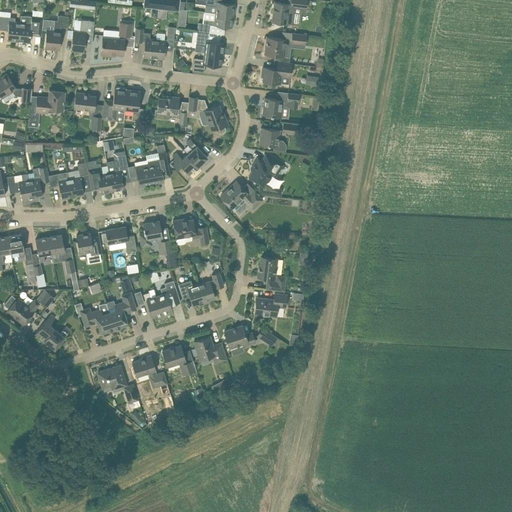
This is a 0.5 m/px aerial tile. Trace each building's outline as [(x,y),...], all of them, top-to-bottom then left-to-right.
[(70,0),(70,6),(95,8),(95,2),(80,0),(70,0)] [(161,0),(144,0),(143,6),(161,8),(161,0)] [(179,0),(161,0),(161,8),(179,10),(179,0)] [(207,5),(206,12),(234,15),(235,3),(214,1),(214,0),(206,0),(207,0),(207,5)] [(286,23),(293,24),(296,7),(307,9),(308,0),(283,0),(284,2),(274,1),(272,21),(286,23)] [(21,14),(21,22),(19,41),(30,42),(31,32),(41,33),(43,13),(32,12),(32,15),(21,14)] [(197,31),(221,34),(224,34),(225,26),(232,27),(234,15),(206,12),(205,12),(203,23),(198,22),(197,31)] [(7,40),(19,41),(21,22),(15,21),(15,17),(0,15),(0,29),(8,30),(7,40)] [(45,48),(59,49),(61,26),(68,27),(69,16),(58,15),(58,20),(55,20),(54,30),(47,29),(45,48)] [(73,30),(71,50),(84,51),(86,31),(93,32),(94,21),(81,19),(80,31),(73,30)] [(119,35),(120,35),(119,38),(103,37),(101,54),(110,55),(110,53),(123,54),(125,35),(131,36),(131,35),(132,23),(121,22),(119,35)] [(168,26),(167,38),(174,39),(175,27),(168,26)] [(143,57),(154,58),(155,39),(150,38),(150,32),(143,32),(143,28),(136,27),(135,41),(142,42),(142,41),(145,41),(143,57)] [(205,45),(204,52),(223,54),(224,42),(220,42),(221,34),(197,31),(196,44),(205,45)] [(291,42),(306,44),(307,34),(292,33),(291,42)] [(264,54),(274,55),(282,56),(283,48),(286,49),(287,39),(277,37),(267,36),(264,54)] [(155,39),(154,58),(164,59),(166,40),(155,39)] [(223,54),(204,52),(203,59),(194,58),(193,61),(192,70),(204,72),(205,64),(221,66),(223,54)] [(179,69),(184,66),(180,60),(175,64),(179,69)] [(263,66),(262,76),(264,77),(263,81),(273,82),(280,83),(289,84),(290,77),(292,63),(284,62),(274,61),(278,62),(277,68),(263,66)] [(8,75),(0,80),(0,97),(2,97),(12,91),(15,95),(21,96),(21,100),(31,101),(32,88),(22,87),(22,88),(16,87),(8,75)] [(310,76),(309,84),(317,85),(318,77),(310,76)] [(104,104),(102,117),(102,119),(116,120),(118,108),(125,109),(128,89),(115,88),(113,105),(104,104)] [(29,115),(36,115),(36,111),(48,113),(48,112),(53,112),(55,111),(55,109),(63,110),(63,108),(65,91),(50,89),(49,97),(37,96),(36,106),(30,105),(29,115)] [(140,91),(128,89),(125,109),(133,110),(132,120),(146,121),(146,119),(147,109),(138,108),(140,91)] [(96,96),(85,94),(85,93),(76,92),(74,108),(94,110),(96,96)] [(266,115),(276,116),(281,117),(282,108),(285,106),(297,107),(298,102),(299,94),(288,93),(288,100),(265,97),(263,111),(266,115)] [(156,109),(155,116),(156,118),(163,118),(165,117),(165,114),(177,115),(178,111),(179,97),(166,95),(166,98),(159,97),(157,109),(156,109)] [(188,104),(188,109),(197,110),(198,97),(189,96),(189,101),(188,104)] [(102,117),(104,104),(102,117),(92,116),(90,129),(101,130),(102,119),(102,117)] [(200,109),(199,114),(200,117),(202,124),(205,125),(209,123),(211,130),(215,128),(216,132),(219,134),(224,132),(226,129),(224,125),(228,124),(224,115),(223,115),(219,105),(204,110),(200,109)] [(179,118),(179,122),(186,123),(187,118),(187,112),(187,111),(180,110),(179,118)] [(283,132),(299,134),(300,124),(284,122),(283,132)] [(274,145),(274,150),(286,151),(287,144),(283,141),(279,140),(280,129),(271,128),(261,127),(259,143),(274,145)] [(192,149),(182,158),(177,152),(173,156),(189,174),(195,168),(196,170),(201,165),(200,164),(207,157),(190,139),(186,143),(192,149)] [(113,140),(103,141),(105,150),(114,148),(113,140)] [(14,141),(13,148),(23,150),(24,142),(14,141)] [(159,159),(147,161),(151,181),(158,180),(158,182),(164,181),(163,178),(171,176),(164,144),(157,146),(159,159)] [(115,159),(107,161),(109,172),(112,190),(124,188),(123,181),(120,168),(128,166),(125,151),(114,153),(115,159)] [(253,169),(249,176),(260,183),(259,193),(282,196),(282,190),(269,181),(272,175),(276,177),(283,165),(274,159),(265,154),(262,160),(257,157),(251,168),(253,169)] [(139,186),(145,185),(145,183),(151,181),(147,161),(147,159),(135,162),(135,165),(128,166),(130,176),(137,175),(139,186)] [(95,160),(87,162),(89,174),(92,190),(100,188),(101,193),(112,190),(109,172),(102,173),(100,163),(95,164),(95,160)] [(68,171),(73,196),(84,194),(80,175),(89,174),(89,173),(87,162),(78,163),(79,169),(68,171)] [(29,179),(32,198),(43,196),(40,183),(49,181),(48,175),(47,166),(32,169),(34,178),(29,179)] [(62,198),(73,196),(68,171),(48,175),(49,181),(51,186),(59,185),(62,198)] [(18,181),(22,200),(32,198),(28,173),(22,174),(23,180),(18,181)] [(236,180),(221,195),(232,208),(234,206),(243,198),(251,206),(253,208),(263,199),(255,191),(250,195),(243,187),(236,180)] [(182,218),(173,220),(177,243),(180,244),(184,244),(186,242),(185,236),(192,235),(193,239),(200,237),(201,244),(209,242),(206,226),(198,228),(199,229),(195,230),(193,219),(182,221),(182,218)] [(145,233),(140,234),(142,247),(152,245),(152,242),(158,241),(160,253),(172,251),(170,239),(163,240),(160,220),(143,223),(145,233)] [(106,230),(107,239),(108,243),(125,240),(127,252),(137,250),(134,235),(127,236),(125,226),(106,230)] [(76,235),(78,244),(80,253),(86,251),(88,263),(101,261),(101,258),(99,248),(93,249),(90,232),(76,235)] [(8,236),(11,251),(19,250),(20,257),(26,256),(21,233),(8,236)] [(62,234),(49,236),(52,252),(59,250),(61,258),(66,257),(62,234)] [(0,267),(6,267),(5,260),(12,258),(8,236),(0,237),(0,267)] [(52,252),(49,236),(35,239),(40,262),(45,261),(44,253),(52,252)] [(211,257),(218,259),(220,249),(213,248),(211,257)] [(165,258),(167,268),(174,267),(172,256),(165,258)] [(286,276),(275,275),(277,258),(271,257),(261,256),(260,265),(259,265),(257,276),(268,278),(268,280),(267,280),(266,288),(284,290),(286,276)] [(64,259),(67,278),(76,276),(72,258),(64,259)] [(33,263),(36,279),(43,278),(40,262),(33,263)] [(127,265),(128,273),(139,271),(137,263),(127,265)] [(213,279),(199,284),(204,301),(215,298),(212,287),(216,286),(216,288),(224,285),(219,272),(212,274),(213,279)] [(204,301),(199,284),(193,286),(191,279),(178,283),(183,298),(190,296),(193,305),(204,301)] [(162,294),(157,296),(163,314),(168,313),(168,311),(173,309),(171,305),(181,302),(174,280),(164,283),(166,286),(160,288),(162,294)] [(91,293),(101,290),(99,282),(89,285),(91,293)] [(36,299),(47,308),(55,298),(44,289),(36,299)] [(144,302),(141,290),(134,292),(138,304),(144,302)] [(113,299),(106,302),(111,317),(115,330),(118,329),(117,327),(128,324),(124,311),(127,310),(128,312),(136,309),(131,292),(122,295),(124,301),(114,304),(113,299)] [(163,314),(157,296),(151,297),(149,292),(143,294),(145,300),(146,300),(152,316),(156,315),(157,316),(163,314)] [(255,313),(276,315),(277,306),(286,307),(287,294),(275,293),(274,300),(257,298),(255,313)] [(14,316),(24,324),(34,310),(39,303),(35,299),(29,306),(18,297),(17,298),(11,294),(3,304),(9,308),(8,310),(15,315),(14,316)] [(111,317),(106,302),(100,303),(101,309),(91,312),(89,307),(81,310),(82,316),(83,316),(86,325),(94,323),(94,321),(97,320),(101,333),(112,329),(112,331),(115,330),(111,317)] [(41,337),(40,339),(45,343),(47,342),(54,348),(70,329),(66,325),(60,332),(49,323),(55,317),(50,313),(35,332),(41,337)] [(224,331),(229,347),(242,343),(243,345),(255,342),(252,333),(246,335),(243,325),(224,331)] [(257,335),(272,344),(277,336),(262,327),(257,335)] [(200,359),(212,355),(215,362),(227,359),(221,342),(213,345),(210,335),(194,341),(200,359)] [(167,366),(180,362),(184,375),(196,371),(193,360),(187,362),(181,345),(162,351),(167,366)] [(149,376),(153,387),(167,383),(163,371),(156,373),(155,370),(156,369),(151,354),(140,358),(140,359),(132,362),(137,376),(149,372),(150,375),(149,376)] [(103,387),(111,384),(112,388),(123,385),(129,402),(138,399),(133,384),(127,386),(120,364),(98,372),(103,387)] [(194,390),(196,397),(202,395),(200,387),(194,390)]
